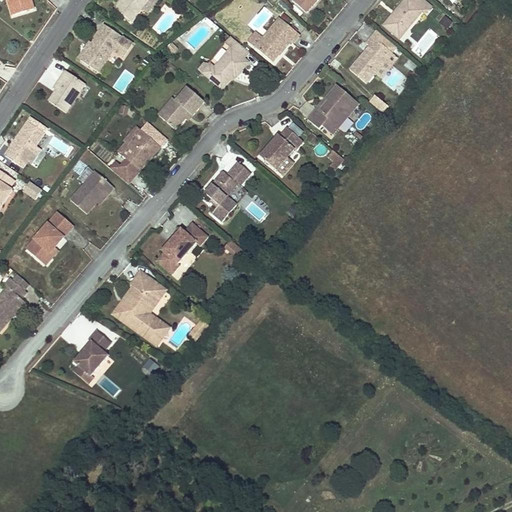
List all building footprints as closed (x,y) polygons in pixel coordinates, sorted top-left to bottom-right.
[(34,9),(31,0),(7,0),(13,16),(34,9)] [(148,0),(121,0),(115,8),(131,21),(142,8),(148,0)] [(148,13),(158,0),(148,0),(142,8),(148,13)] [(315,4),(318,0),(292,0),(306,13),(313,7),(311,5),(313,2),(315,4)] [(408,29),(423,11),(426,14),(431,7),(422,0),(410,0),(409,0),(405,0),(395,12),(398,14),(395,17),(392,16),(384,26),(395,35),(403,26),(408,29)] [(289,19),(284,14),(280,18),(286,23),(289,19)] [(452,23),(446,17),(441,23),(447,29),(452,23)] [(293,44),(300,36),(286,23),(280,18),(263,39),(256,47),(255,48),(271,61),(275,55),(278,56),(290,42),(293,44)] [(123,58),(132,44),(105,25),(91,45),(80,61),(98,73),(113,51),(123,58)] [(399,39),(408,29),(403,26),(395,35),(399,39)] [(377,32),(372,37),(392,54),(396,48),(377,32)] [(256,47),(263,39),(255,33),(248,41),(256,47)] [(236,78),(249,63),(244,60),(250,53),(230,37),(225,44),(231,49),(214,68),(210,65),(204,63),(198,70),(222,90),(231,79),(234,76),(236,78)] [(386,60),(392,54),(372,37),(367,44),(369,47),(365,52),(367,53),(364,56),(363,55),(350,70),(366,84),(375,74),(381,78),(392,65),(386,60)] [(80,61),(91,45),(89,43),(78,59),(80,61)] [(172,54),(178,49),(173,44),(168,49),(172,54)] [(392,65),(398,59),(392,54),(386,60),(392,65)] [(409,59),(404,65),(412,72),(417,66),(409,59)] [(66,113),(85,85),(65,71),(56,85),(57,85),(59,87),(57,91),(49,102),(66,113)] [(410,81),(415,75),(413,74),(410,72),(405,78),(410,81)] [(333,135),(359,104),(337,86),(326,98),(329,101),(320,112),(317,109),(308,120),(319,130),(322,126),(333,135)] [(192,116),(204,102),(187,88),(176,101),(173,99),(167,106),(171,110),(163,119),(176,130),(185,119),(190,114),(192,116)] [(389,108),(375,96),(369,103),(383,115),(389,108)] [(320,112),(329,101),(326,98),(317,109),(320,112)] [(127,113),(129,108),(121,106),(119,113),(127,115),(127,113)] [(163,119),(171,110),(167,106),(159,116),(163,119)] [(136,115),(129,108),(127,113),(133,119),(136,115)] [(40,131),(43,126),(37,122),(34,126),(40,131)] [(28,162),(37,148),(36,146),(44,133),(40,131),(34,126),(28,123),(17,138),(19,140),(17,143),(15,141),(5,156),(23,169),(28,162)] [(289,127),(299,137),(304,132),(293,123),(289,127)] [(123,156),(143,132),(137,127),(125,142),(126,143),(118,152),(123,156)] [(287,158),(294,149),(293,148),(301,140),(288,129),(280,137),(279,136),(270,146),(273,148),(271,151),(268,148),(260,157),(276,171),(287,158)] [(152,157),(160,147),(143,132),(123,156),(127,160),(121,167),(117,163),(111,169),(128,185),(146,164),(144,163),(150,156),(152,157)] [(295,150),(303,142),(301,140),(293,148),(294,149),(295,150)] [(31,164),(41,150),(37,148),(28,162),(31,164)] [(336,171),(345,161),(334,152),(330,157),(335,162),(331,167),(336,171)] [(146,164),(152,157),(150,156),(144,163),(146,164)] [(282,176),(293,163),(287,158),(276,171),(282,176)] [(227,197),(237,185),(240,187),(251,174),(238,163),(227,176),(224,173),(205,194),(212,200),(219,206),(217,208),(212,213),(222,222),(237,206),(227,197)] [(0,204),(2,206),(13,191),(10,189),(15,181),(0,170),(0,204)] [(108,195),(114,188),(95,172),(70,200),(87,215),(97,203),(106,193),(108,195)] [(30,183),(24,191),(35,198),(41,190),(30,183)] [(100,205),(108,195),(106,193),(97,203),(100,205)] [(219,206),(212,200),(210,201),(217,208),(219,206)] [(294,216),(300,209),(295,204),(289,211),(294,216)] [(276,206),(271,212),(278,218),(284,212),(276,206)] [(55,248),(74,227),(58,213),(27,249),(42,263),(51,253),(49,252),(52,249),(53,250),(55,248)] [(178,265),(197,244),(200,247),(208,237),(192,223),(185,232),(181,230),(162,251),(164,253),(156,262),(172,276),(180,266),(178,265)] [(231,254),(238,246),(231,240),(225,248),(231,254)] [(237,259),(243,251),(238,246),(231,254),(237,259)] [(46,266),(58,251),(55,248),(53,250),(52,249),(49,252),(51,253),(42,263),(46,266)] [(169,329),(149,314),(162,296),(150,288),(154,283),(141,273),(131,286),(133,288),(136,290),(124,307),(121,305),(114,315),(130,327),(131,325),(139,330),(137,332),(157,346),(169,329)] [(25,291),(29,285),(18,275),(13,281),(25,291)] [(15,314),(25,303),(21,299),(27,293),(25,291),(13,281),(11,279),(5,286),(8,288),(0,297),(0,331),(12,318),(10,317),(14,313),(15,314)] [(166,291),(154,283),(150,288),(162,296),(166,291)] [(124,307),(136,290),(133,288),(121,305),(124,307)] [(199,335),(207,326),(202,321),(194,331),(199,335)] [(91,377),(108,356),(104,353),(112,344),(97,331),(89,340),(91,343),(84,351),(86,353),(84,356),(82,354),(74,363),(78,366),(91,377)] [(194,342),(200,336),(199,335),(194,331),(189,337),(194,342)] [(153,375),(160,367),(150,359),(143,367),(153,375)] [(91,377),(78,366),(74,372),(89,385),(94,379),(91,377)]
